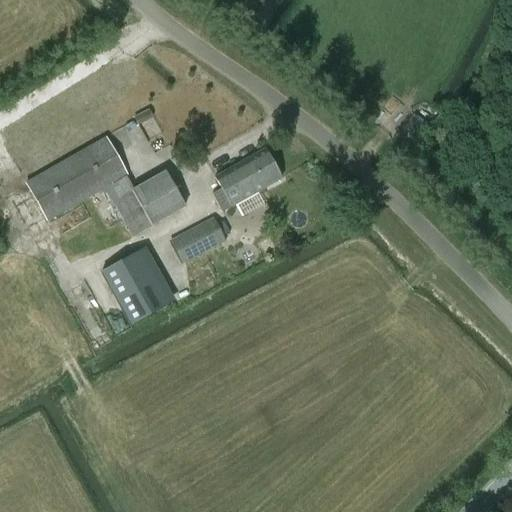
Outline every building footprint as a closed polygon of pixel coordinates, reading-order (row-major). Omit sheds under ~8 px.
[(400,136),(418,150),(434,128),(416,114),(400,136)] [(106,137),(25,184),(47,223),(104,190),(132,239),(152,227),(185,208),(165,172),(134,189),(126,177),(128,177),(106,137)] [(221,189),(211,195),(221,213),(232,207),(280,180),(263,151),(215,178),(221,189)] [(212,219),(169,241),(182,266),(226,243),(212,219)] [(145,248),(100,273),(130,327),(174,302),(145,248)]
